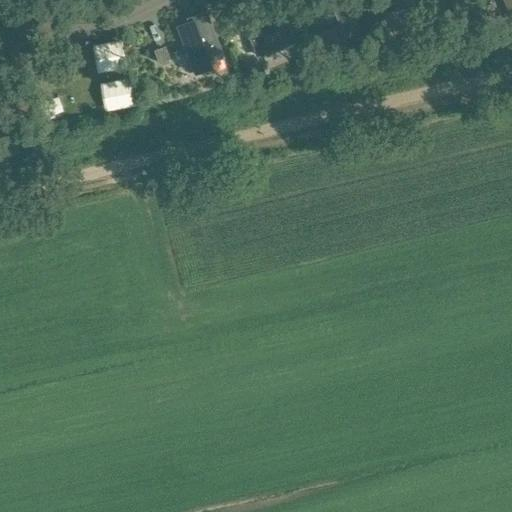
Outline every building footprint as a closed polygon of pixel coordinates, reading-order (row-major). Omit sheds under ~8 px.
[(349,0),(336,0),(333,2),(341,24),(320,32),(325,47),(361,34),(349,0)] [(383,12),(388,28),(420,17),(413,0),(396,0),(399,6),(383,12)] [(451,0),(459,19),(475,14),(469,0),(451,0)] [(194,20),(179,26),(197,73),(212,67),(210,62),(225,56),(207,9),(192,15),(194,20)] [(436,11),(425,15),(430,29),(441,25),(436,11)] [(490,11),(484,22),(496,29),(502,18),(490,11)] [(295,42),(283,12),(247,25),(259,55),(295,42)] [(383,35),(371,40),(377,57),(390,52),(383,35)] [(362,37),(349,41),(353,52),(366,48),(362,37)] [(121,38),(95,42),(100,71),(126,67),(121,38)] [(165,48),(156,52),(160,63),(169,59),(165,48)] [(247,66),(244,75),(261,80),(264,71),(247,66)] [(109,109),(137,106),(134,77),(106,80),(109,109)]
